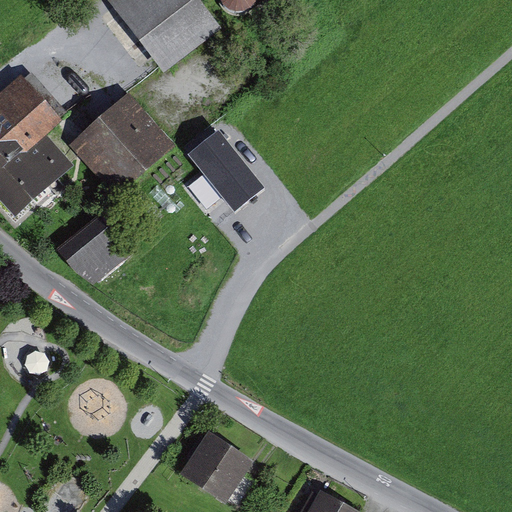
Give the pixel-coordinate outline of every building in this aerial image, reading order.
[(202,0),(111,0),(166,71),(223,26),(202,0)] [(248,15),(254,12),(260,5),(260,0),(222,0),(223,3),(226,9),(233,14),(239,16),(248,15)] [(62,120),(23,75),(0,94),(0,199),(16,218),(78,165),(49,130),(62,120)] [(133,92),(74,142),(118,194),(177,144),(133,92)] [(229,129),(198,154),(246,212),(276,187),(229,129)] [(106,212),(61,250),(93,287),(138,250),(106,212)] [(255,459),(209,430),(181,474),(227,503),(231,498),(255,459)] [(244,506),(267,467),(255,459),(231,498),(244,506)] [(363,511),(323,490),(321,495),(314,491),(301,511),(363,511)]
